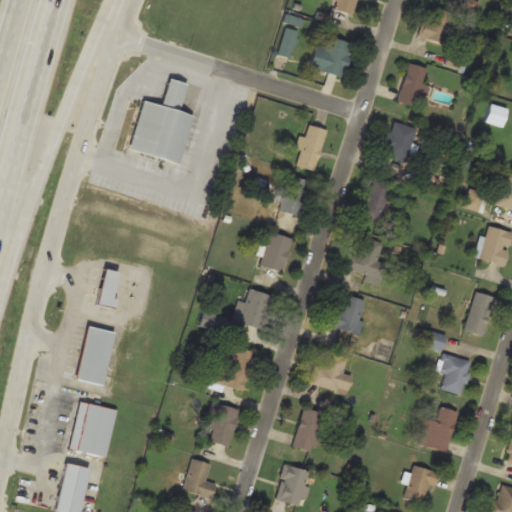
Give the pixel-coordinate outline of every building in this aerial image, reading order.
[(338,0),(335,9),(352,14),(355,0),(338,0)] [(422,19),(418,37),(443,43),(451,13),(432,8),(429,21),(422,19)] [(289,57),(298,31),(285,26),(276,53),(289,57)] [(350,42),(326,36),(324,45),(315,43),(309,67),(342,76),(350,42)] [(414,105),(417,95),(421,96),(424,85),(420,84),(426,67),(408,62),(396,100),(414,105)] [(141,99),(128,150),(179,163),(192,115),(178,111),(186,83),(167,78),(160,104),(141,99)] [(500,126),(507,103),(490,98),(484,121),(500,126)] [(406,162),(417,129),(392,120),(381,154),(406,162)] [(314,170),(325,129),(307,124),(303,138),(301,137),(294,165),(314,170)] [(511,171),(501,170),(495,205),(511,208),(511,171)] [(298,215),(309,181),(288,174),(277,209),(298,215)] [(391,182),(373,176),(360,215),(378,221),(391,182)] [(503,265),(511,231),(486,225),(478,259),(503,265)] [(282,271),(291,238),(268,231),(259,265),(282,271)] [(383,262),(377,261),(381,242),(361,237),(357,255),(348,252),(344,267),(365,273),(363,281),(378,284),(383,262)] [(111,307),(118,271),(102,268),(95,304),(111,307)] [(260,330),(272,297),(249,288),(244,302),(238,300),(231,319),(260,330)] [(492,296),(473,291),(463,330),(482,335),(492,296)] [(332,309),(327,325),(357,333),(366,300),(344,294),(340,311),(332,309)] [(102,384),(113,331),(85,325),(74,378),(102,384)] [(424,345),(439,350),(444,335),(429,330),(424,345)] [(252,351),(231,346),(225,369),(214,366),(210,382),(241,390),(252,351)] [(346,393),(351,376),(341,373),(345,357),(326,352),(322,366),(313,364),(309,383),(346,393)] [(461,395),(470,361),(443,353),(438,371),(444,373),(439,388),(461,395)] [(115,409),(78,401),(69,448),(105,456),(115,409)] [(205,439),(227,446),(237,409),(215,402),(205,439)] [(456,411),(438,406),(434,420),(423,417),(416,444),(445,451),(456,411)] [(314,452),(323,412),(301,407),(292,446),(314,452)] [(511,433),(503,459),(511,462),(511,433)] [(211,498),(215,484),(204,481),(209,463),(190,458),(181,490),(211,498)] [(63,462),(53,508),(69,511),(77,511),(88,467),(63,462)] [(273,497),(299,506),(310,472),(283,464),(273,497)] [(433,485),(437,471),(412,464),(403,496),(421,501),(426,483),(433,485)] [(488,511),(511,511),(511,488),(497,484),(488,511)]
